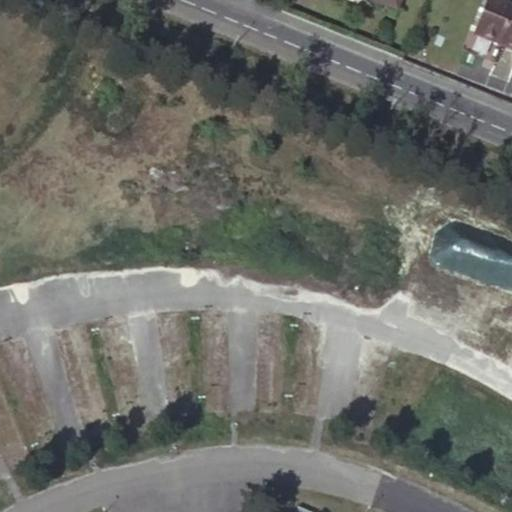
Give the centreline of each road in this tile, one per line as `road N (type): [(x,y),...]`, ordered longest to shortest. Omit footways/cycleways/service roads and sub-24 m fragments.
road 1 (unclassified): [(0,331),(204,302),(304,311),(390,334),(511,388)]
road 2 (unclassified): [(50,511),(121,485),(236,467),(307,477),(410,511)]
road 3 (unclassified): [(511,133),(180,0)]
